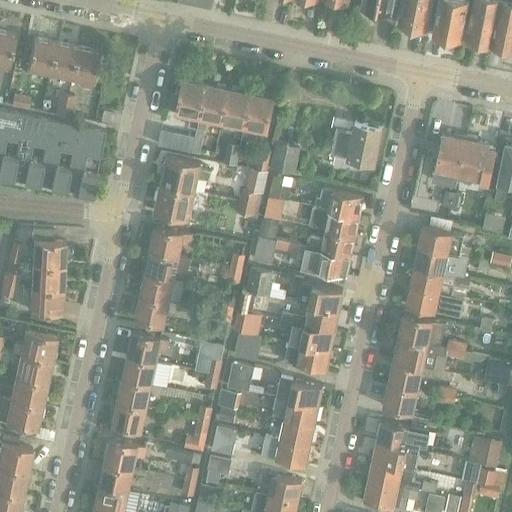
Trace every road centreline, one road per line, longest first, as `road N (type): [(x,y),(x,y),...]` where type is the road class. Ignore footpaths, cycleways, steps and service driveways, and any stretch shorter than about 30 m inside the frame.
road 1 (residential): [(421,75),(327,511)]
road 2 (residential): [(56,511),(114,214)]
road 3 (residential): [(163,26),(421,75)]
road 4 (residential): [(114,214),(163,26)]
